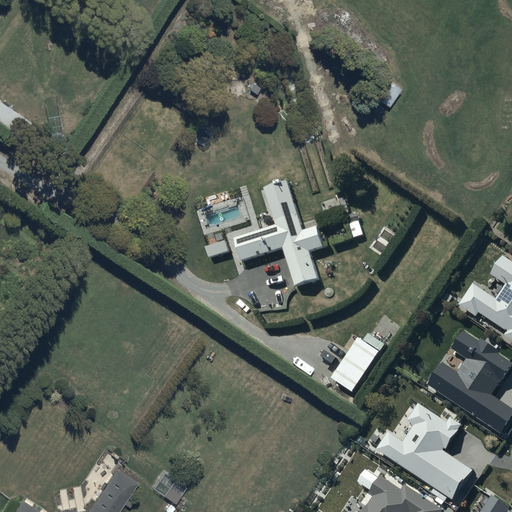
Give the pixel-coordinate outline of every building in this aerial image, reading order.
[(400,86),(388,79),(377,97),(389,104),(400,86)] [(27,117),(0,99),(0,120),(17,132),(27,117)] [(276,217),(279,226),(238,239),(245,263),(288,250),(299,288),(323,281),(314,252),(327,248),(320,228),(307,232),(300,209),(276,217)] [(362,220),(351,224),(356,239),(367,235),(362,220)] [(499,300),(476,285),(463,306),(480,317),(482,314),(510,333),(508,336),(511,338),(511,261),(505,257),(493,275),(508,285),(499,300)] [(447,366),(432,388),(505,435),(511,424),(511,407),(495,397),(511,369),(511,361),(502,355),(504,353),(485,340),(483,344),(465,332),(453,350),(468,360),(459,374),(447,366)] [(386,346),(366,333),(336,380),(356,392),(386,346)] [(390,432),(379,449),(438,489),(435,493),(457,508),(468,493),(462,489),(475,471),(448,452),(465,427),(451,417),(448,422),(421,404),(410,421),(417,426),(406,443),(390,432)] [(119,511),(139,481),(117,465),(88,511),(77,511),(77,508),(55,510),(54,511),(46,511),(25,497),(14,511),(119,511)] [(445,511),(407,486),(404,491),(385,479),(374,495),(376,496),(364,511),(445,511)] [(171,485),(164,494),(176,504),(183,494),(171,485)] [(511,510),(511,509),(493,497),(483,511),(511,511),(511,510)]
